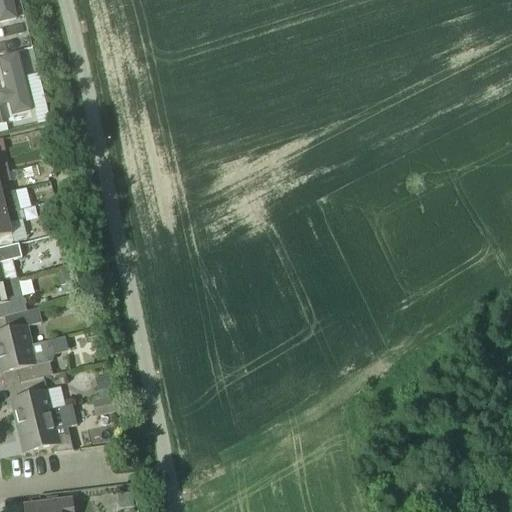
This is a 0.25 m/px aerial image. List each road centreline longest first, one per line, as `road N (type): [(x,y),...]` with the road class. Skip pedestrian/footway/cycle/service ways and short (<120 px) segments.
road 1 (unclassified): [(169,472),(65,0)]
road 2 (residential): [(0,491),(169,472)]
